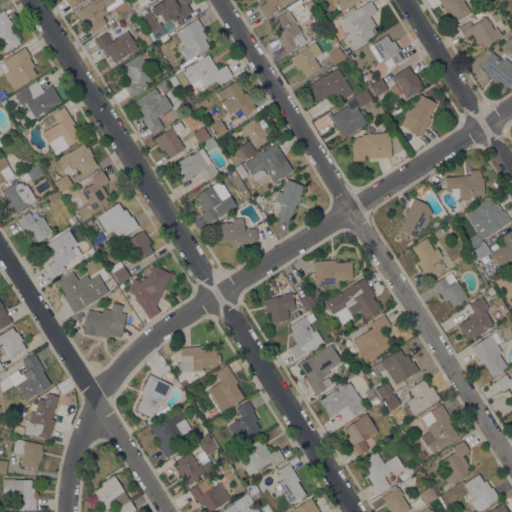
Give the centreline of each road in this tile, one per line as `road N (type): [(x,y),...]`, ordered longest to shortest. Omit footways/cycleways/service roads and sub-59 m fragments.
road 1 (residential): [(356,511),(39,0)]
road 2 (residential): [(511,463),(221,0)]
road 3 (residential): [(511,105),(164,330),(111,380),(100,402)]
road 4 (residential): [(168,511),(0,241)]
road 5 (residential): [(404,0),(511,171)]
